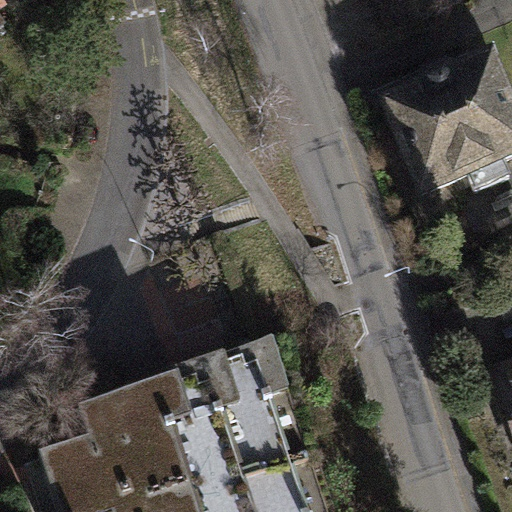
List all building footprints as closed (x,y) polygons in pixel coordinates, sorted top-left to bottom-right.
[(4,0),(0,0),(0,14),(10,9),(4,0)] [(454,0),(370,0),(383,30),(455,1),(454,0)] [(511,60),(500,31),(375,80),(416,185),(511,147),(511,60)] [(327,511),(269,338),(41,413),(73,511),(327,511)] [(511,367),(497,372),(511,427),(511,367)]
